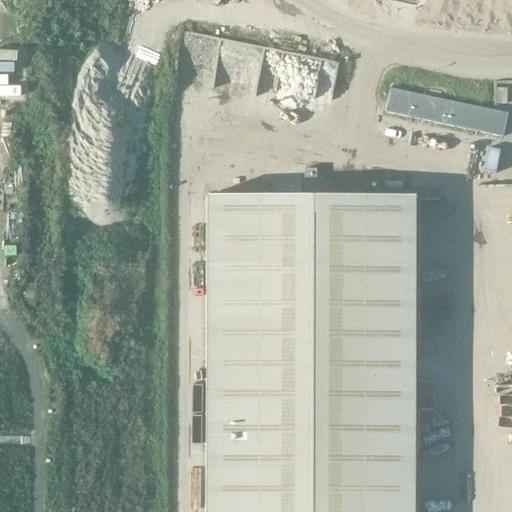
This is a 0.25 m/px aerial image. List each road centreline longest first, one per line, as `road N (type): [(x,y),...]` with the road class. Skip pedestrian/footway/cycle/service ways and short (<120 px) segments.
road 1 (unknown): [(182,511),(174,230),(182,156),(201,145),(341,140)]
road 2 (unknown): [(341,140),(407,160),(444,190),(454,215),(463,371)]
road 3 (unknown): [(341,140),(325,376)]
road 4 (unknown): [(341,140),(360,0)]
road 5 (unknown): [(463,371),(464,511)]
road 6 (unknown): [(463,371),(325,376)]
road 7 (unknown): [(325,376),(333,511)]
